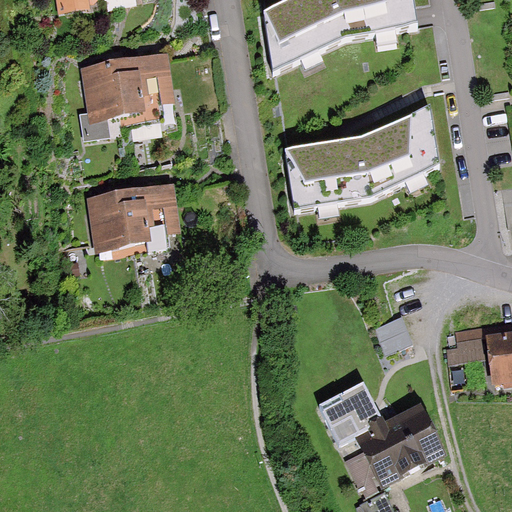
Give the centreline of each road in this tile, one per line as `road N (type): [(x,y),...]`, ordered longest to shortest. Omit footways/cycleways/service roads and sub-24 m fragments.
road 1 (residential): [(493,274),(433,256),(299,271),(278,266),(268,246),(227,0)]
road 2 (residential): [(493,274),(448,0)]
road 3 (track): [(476,511),(461,477),(433,341),(453,260)]
